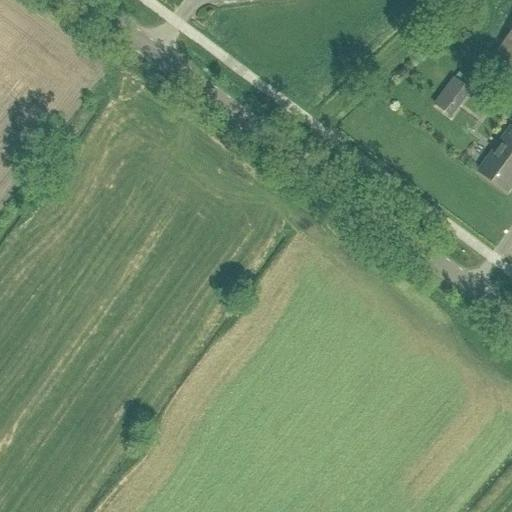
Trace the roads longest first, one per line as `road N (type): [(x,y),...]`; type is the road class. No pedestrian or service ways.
road 1 (tertiary): [(511,319),(84,0)]
road 2 (track): [(291,155),(450,0)]
